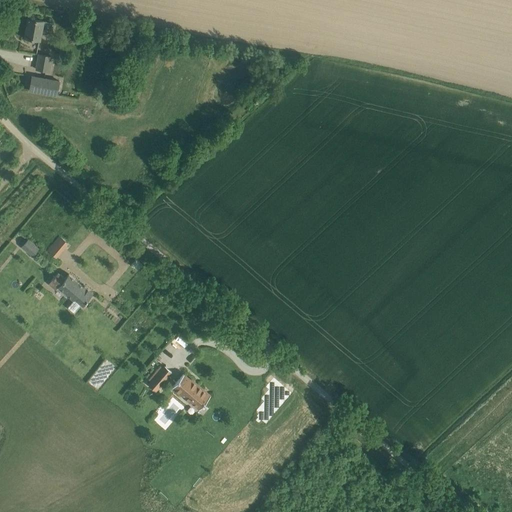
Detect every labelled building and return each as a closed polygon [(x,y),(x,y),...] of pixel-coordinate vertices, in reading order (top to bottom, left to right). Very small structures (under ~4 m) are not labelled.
[(52,23),(38,20),(28,18),(25,37),(40,40),(42,28),(51,30),(52,23)] [(85,26),(83,34),(91,36),(93,28),(85,26)] [(39,55),(36,70),(49,72),(51,57),(39,55)] [(56,96),(59,82),(32,76),(29,90),(56,96)] [(61,234),(49,249),(59,258),(72,243),(61,234)] [(31,238),(23,246),(35,257),(42,249),(31,238)] [(58,272),(51,281),(52,281),(53,279),(59,284),(57,287),(73,300),(74,298),(83,305),(93,293),(84,286),(83,286),(68,274),(65,278),(58,272)] [(151,382),(148,385),(155,391),(171,372),(165,366),(163,368),(160,371),(158,370),(158,369),(149,380),(151,382)] [(190,380),(183,374),(172,387),(190,402),(190,401),(199,408),(210,395),(191,379),(190,380)]
